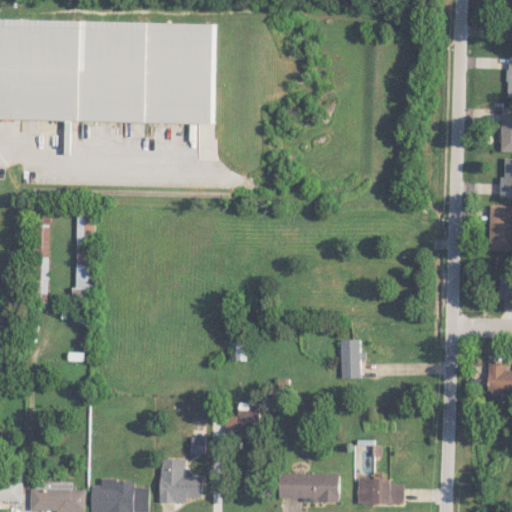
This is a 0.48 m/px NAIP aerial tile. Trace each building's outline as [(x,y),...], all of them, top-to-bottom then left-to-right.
[(217,23),(16,19),(16,18),(0,18),(0,118),(214,123),(217,23)] [(501,151),(511,151),(511,106),(502,106),(501,151)] [(500,175),(499,197),(511,197),(511,157),(505,157),(504,175),(500,175)] [(489,249),(511,249),(511,205),(490,205),(489,249)] [(51,216),(36,215),(33,301),(48,301),(51,216)] [(77,295),(94,295),(93,215),(77,215),(77,295)] [(501,298),(511,298),(511,275),(500,276),(501,298)] [(334,331),(333,375),(358,375),(358,351),(362,351),(363,340),(358,340),(358,331),(334,331)] [(236,359),(248,359),(247,345),(236,345),(236,359)] [(506,363),(489,362),(488,390),(511,391),(511,369),(506,369),(506,363)] [(226,431),(238,432),(238,437),(259,438),(260,409),(249,408),(250,402),(239,401),(238,415),(226,414),(226,431)] [(205,475),(185,475),(186,458),(161,457),(160,501),(188,502),(188,497),(204,497),(205,475)] [(340,500),(340,473),(279,472),(279,499),(340,500)] [(0,499),(22,501),(23,479),(0,478),(0,499)] [(91,511),(149,511),(150,486),(135,486),(135,479),(102,478),(101,485),(92,484),(91,511)] [(404,482),(392,482),(392,478),(359,478),(358,503),(403,504),(404,482)] [(86,489),(31,487),(30,510),(86,511),(86,489)]
